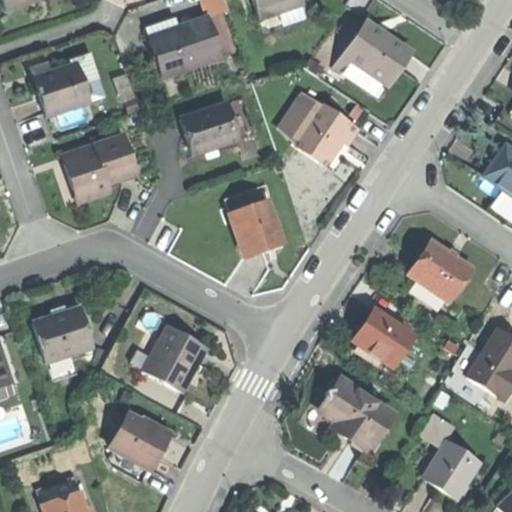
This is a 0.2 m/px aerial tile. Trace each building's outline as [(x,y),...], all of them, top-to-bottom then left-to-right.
[(1,0),(6,13),(43,0),(1,0)] [(250,0),(257,20),(301,5),(299,0),(250,0)] [(154,60),(161,79),(221,59),(207,18),(177,28),(179,32),(148,42),(154,60)] [(145,34),(148,42),(179,32),(177,28),(175,20),(146,29),(145,34)] [(331,71),(371,98),(379,87),(384,90),(398,70),(393,67),(405,50),(384,36),(364,23),(331,71)] [(409,53),(405,50),(393,67),(398,70),(409,53)] [(70,62),(71,67),(76,65),(90,60),(88,56),(70,62)] [(90,60),(76,65),(89,103),(102,99),(90,60)] [(29,70),(32,80),(50,74),(47,64),(29,70)] [(40,101),(45,117),(89,103),(76,65),(71,67),(50,74),(32,80),(40,101)] [(240,100),(226,105),(238,141),(252,136),(240,100)] [(186,141),(191,156),(238,141),(226,105),(179,120),(186,141)] [(290,145),(323,167),(333,153),(339,144),(345,148),(356,132),(317,105),(290,145)] [(70,186),(76,205),(109,194),(106,186),(135,177),(122,137),(90,148),(93,157),(64,166),(70,186)] [(61,157),(64,166),(93,157),(90,148),(61,157)] [(497,164),(488,177),(511,194),(511,150),(508,148),(497,164)] [(223,200),(228,214),(266,202),(261,187),(223,200)] [(228,214),(243,259),(258,254),(268,251),(266,246),(279,241),(266,202),(228,214)] [(281,246),(279,241),(266,246),(268,251),(281,246)] [(416,278),(454,304),(476,270),(439,245),(427,262),(416,278)] [(65,315),(53,318),(55,324),(84,316),(82,310),(65,315)] [(359,344),(397,369),(419,337),(380,311),(369,329),(359,344)] [(53,318),(35,324),(47,364),(73,356),(94,350),(84,316),(55,324),(53,318)] [(169,327),(142,372),(177,393),(186,376),(193,365),(198,368),(208,351),(169,327)] [(468,378),(507,403),(511,394),(511,337),(499,330),(468,378)] [(79,376),(73,356),(47,364),(53,384),(79,376)] [(0,390),(7,388),(13,386),(6,365),(1,367),(0,364),(0,390)] [(395,418),(340,382),(334,391),(326,393),(328,400),(320,412),(333,420),(336,432),(345,428),(345,439),(351,443),(368,454),(372,446),(375,448),(395,418)] [(0,400),(11,397),(7,388),(0,390),(0,400)] [(147,472),(149,473),(159,456),(171,437),(131,413),(109,450),(113,452),(147,472)] [(420,438),(440,451),(445,443),(452,432),(432,419),(420,438)] [(363,454),(368,454),(351,443),(351,447),(357,451),(363,454)] [(438,487),(456,498),(478,465),(445,443),(440,451),(423,477),(438,487)] [(140,484),(147,472),(113,452),(108,459),(106,463),(111,467),(140,484)] [(38,490),(44,507),(83,494),(77,477),(38,490)] [(44,507),(45,511),(89,511),(83,494),(44,507)] [(505,511),(511,511),(511,496),(500,507),(505,511)]
